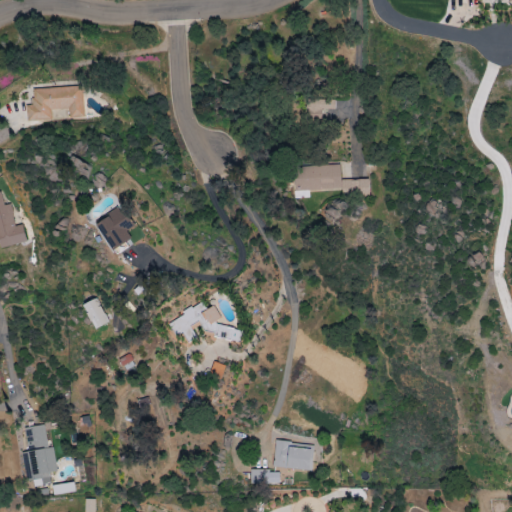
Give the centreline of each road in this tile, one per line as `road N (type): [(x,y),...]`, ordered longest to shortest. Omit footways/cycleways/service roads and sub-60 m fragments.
road 1 (residential): [(270,0),(126,14),(53,7),(0,17)]
road 2 (residential): [(174,10),(190,136),(214,155)]
road 3 (residential): [(376,0),(406,24),(496,43)]
